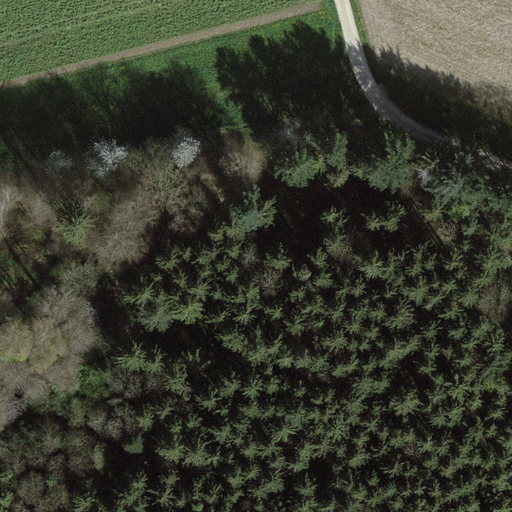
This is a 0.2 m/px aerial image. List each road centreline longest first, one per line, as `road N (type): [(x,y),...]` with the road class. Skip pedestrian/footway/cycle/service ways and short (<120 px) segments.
road 1 (track): [(0,415),(204,214),(416,126)]
road 2 (track): [(0,183),(157,148),(386,113)]
road 3 (residential): [(346,0),(386,113),(511,170)]
